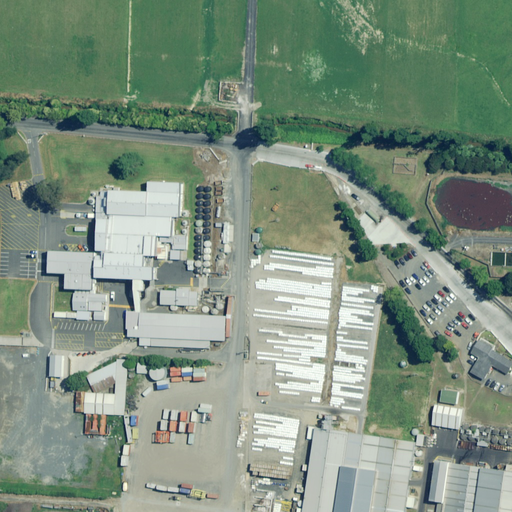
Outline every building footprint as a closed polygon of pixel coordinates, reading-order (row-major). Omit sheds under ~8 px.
[(147,192),(98,189),(98,204),(95,254),(48,252),(46,273),(63,274),(63,284),(62,289),(74,290),(93,290),(94,278),(132,280),(140,280),(152,281),(153,268),(144,268),(145,256),(157,256),(156,260),(166,260),(167,244),(172,244),(172,250),(179,250),(187,250),(187,236),(173,235),(174,217),(181,218),(181,209),(183,183),(147,181),(147,192)] [(97,203),(97,202),(97,201),(96,200),(95,199),(94,198),(93,198),(91,198),(90,198),(89,199),(88,200),(88,202),(88,203),(89,204),(90,205),(91,206),(92,206),(94,206),(95,206),(96,205),(97,203)] [(203,213),(197,212),(195,273),(202,273),(203,213)] [(179,251),(171,251),(170,259),(179,260),(179,251)] [(131,312),(139,312),(139,309),(140,280),(132,280),(131,312)] [(93,290),(74,290),(74,311),(76,311),(89,311),(93,311),(104,312),(106,312),(107,294),(93,294),(93,290)] [(197,293),(161,291),(160,304),(196,306),(197,293)] [(89,321),(89,311),(76,311),(76,312),(54,311),(54,317),(76,318),(76,320),(89,321)] [(104,321),(104,312),(93,311),(93,320),(104,321)] [(126,329),(128,329),(138,329),(139,312),(131,312),(126,311),(126,329)] [(506,365),(471,341),(462,354),(473,362),(463,377),(475,386),(485,370),(497,378),(506,365)] [(63,357),(48,356),(47,376),(62,377),(63,357)] [(114,393),(113,415),(125,415),(128,360),(117,359),(117,361),(115,385),(114,393)] [(115,385),(117,361),(87,376),(94,393),(115,385)] [(148,364),(137,364),(137,373),(147,374),(148,364)] [(164,379),(165,378),(166,377),(167,376),(167,374),(167,373),(167,372),(166,370),(166,369),(165,368),(164,367),(163,366),(162,366),(160,365),(159,365),(157,366),(156,366),(155,367),(154,367),(153,368),(152,370),(152,371),(151,372),(151,374),(151,375),(152,376),(152,378),(153,379),(154,380),(155,380),(157,381),(158,381),(159,381),(161,381),(162,381),(163,380),(164,379)] [(157,384),(144,382),(143,392),(156,393),(157,384)] [(459,393),(444,390),(442,402),(457,404),(459,393)] [(70,403),(70,393),(62,392),(61,412),(65,412),(66,403),(70,403)] [(94,393),(84,392),(83,413),(113,415),(114,393),(94,393)] [(459,413),(430,409),(427,427),(456,431),(459,413)] [(396,511),(406,447),(306,433),(295,511),(396,511)] [(435,507),(441,465),(426,463),(420,505),(435,507)] [(507,511),(511,476),(511,475),(441,465),(434,511),(507,511)]
